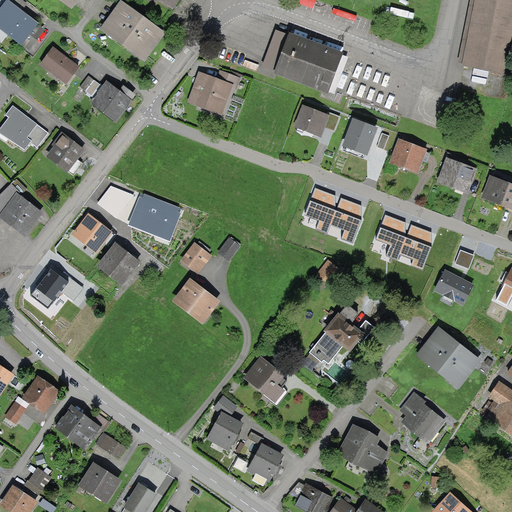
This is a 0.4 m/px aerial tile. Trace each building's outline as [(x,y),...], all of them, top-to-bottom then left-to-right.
[(511,25),(511,0),(476,0),(464,64),(503,72),(511,25)] [(0,13),(0,24),(29,47),(41,31),(7,5),(0,13)] [(144,55),(160,33),(122,6),(107,28),(108,29),(109,27),(119,35),(119,36),(144,55)] [(341,55),(290,36),(276,72),(327,91),(341,55)] [(41,63),(67,83),(78,68),(52,48),(41,63)] [(271,71),(245,61),(243,65),(270,75),(271,71)] [(201,76),(191,100),(220,111),(229,87),(232,88),(236,78),(221,72),(217,82),(201,76)] [(88,76),(80,87),(85,91),(94,80),(88,76)] [(91,96),(100,84),(94,80),(85,91),(91,96)] [(101,95),(95,103),(115,118),(133,96),(123,88),(119,94),(113,90),(115,87),(108,82),(99,94),(101,95)] [(30,143),(37,148),(48,133),(13,105),(5,115),(8,118),(0,128),(0,134),(24,150),(30,143)] [(304,109),(298,125),(317,132),(320,124),(323,125),(326,117),(304,109)] [(354,123),(346,144),(366,151),(374,130),(354,123)] [(382,133),(377,147),(384,150),(389,136),(382,133)] [(73,175),(81,164),(75,159),(81,150),(61,135),(55,143),(58,145),(50,156),(73,175)] [(393,161),(399,164),(398,168),(408,173),(410,168),(416,170),(424,151),(400,142),(393,161)] [(449,163),(442,180),(465,189),(472,171),(460,167),(461,163),(465,165),(467,159),(445,151),(443,157),(445,158),(444,161),(449,163)] [(491,179),(485,196),(511,206),(511,183),(501,179),(500,182),(491,179)] [(0,219),(3,215),(25,232),(39,213),(23,202),(25,200),(18,195),(19,193),(11,184),(0,194),(0,219)] [(113,201),(107,208),(112,212),(118,205),(113,201)] [(133,212),(125,223),(154,245),(163,234),(133,212)] [(229,240),(220,252),(229,259),(238,247),(229,240)] [(207,248),(199,242),(184,260),(195,268),(206,255),(204,253),(207,248)] [(116,248),(103,264),(122,280),(136,263),(129,258),(131,255),(123,249),(121,252),(116,248)] [(318,275),(328,283),(338,270),(328,262),(318,275)] [(177,300),(199,316),(205,308),(209,311),(215,302),(190,283),(177,300)] [(324,337),(314,349),(315,350),(315,351),(317,354),(320,356),(321,355),(328,361),(342,343),(349,349),(356,340),(361,344),(374,327),(366,320),(357,331),(352,327),(355,323),(352,321),(358,314),(347,305),(326,331),(327,332),(323,336),(324,337)] [(425,352),(435,360),(434,361),(459,381),(475,360),(439,332),(423,353),(424,354),(425,352)] [(287,380),(262,361),(249,377),(257,383),(255,385),(265,393),(266,391),(274,397),(287,380)] [(0,365),(0,389),(10,375),(9,375),(10,372),(0,365)] [(38,379),(26,397),(44,410),(57,392),(38,379)] [(495,399),(485,413),(511,432),(511,391),(500,383),(491,396),(495,399)] [(410,416),(406,422),(427,439),(441,421),(421,404),(423,401),(415,395),(403,410),(410,416)] [(223,412),(221,414),(227,417),(235,406),(224,397),(216,407),(223,412)] [(16,402),(7,415),(16,422),(25,409),(16,402)] [(89,449),(102,431),(71,408),(58,425),(89,449)] [(241,424),(227,417),(221,414),(209,437),(228,448),(241,424)] [(352,455),(351,457),(374,469),(371,475),(377,479),(382,477),(385,471),(384,467),(378,463),(383,453),(372,444),(375,438),(362,432),(365,427),(358,423),(343,450),(352,455)] [(264,438),(251,431),(248,438),(260,445),(264,438)] [(107,436),(100,446),(118,458),(125,447),(107,436)] [(262,446),(249,469),(256,473),(253,479),(261,484),(265,483),(267,479),(269,479),(281,456),(262,446)] [(118,481),(94,465),(83,483),(106,499),(118,481)] [(39,470),(31,481),(42,489),(50,477),(39,470)] [(139,484),(125,506),(134,511),(143,511),(155,494),(139,484)] [(310,511),(323,511),(331,498),(307,485),(297,505),(310,511)] [(14,488),(3,504),(14,511),(28,511),(35,502),(14,488)] [(435,511),(436,511),(470,511),(469,510),(468,511),(450,495),(435,511)] [(53,511),(56,507),(44,499),(40,504),(51,511),(53,511)] [(356,511),(341,500),(331,511),(356,511)] [(357,511),(380,511),(366,501),(357,511)]
